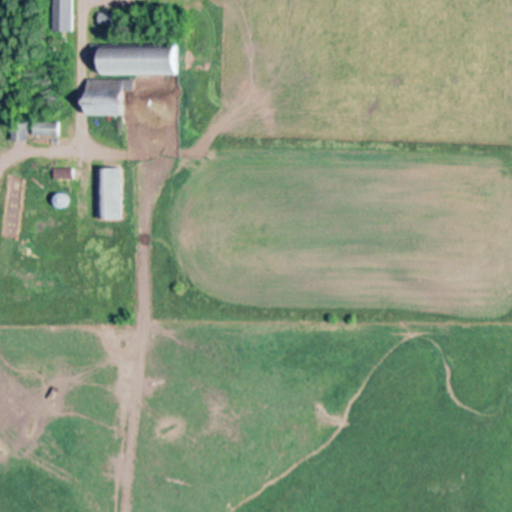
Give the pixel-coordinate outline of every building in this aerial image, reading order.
[(57,0),(77,0),(77,29),(57,29),(57,0)] [(96,56),(96,44),(183,44),(183,74),(107,74),(107,56),(96,56)] [(128,114),(91,113),(92,78),(138,79),(138,90),(129,90),(128,114)] [(31,121),(31,140),(16,139),(17,121),(31,121)] [(63,135),(40,134),(40,121),(63,122),(63,135)] [(76,177),(57,175),(58,166),(77,168),(76,177)] [(100,217),(101,169),(124,170),(124,217),(100,217)]
